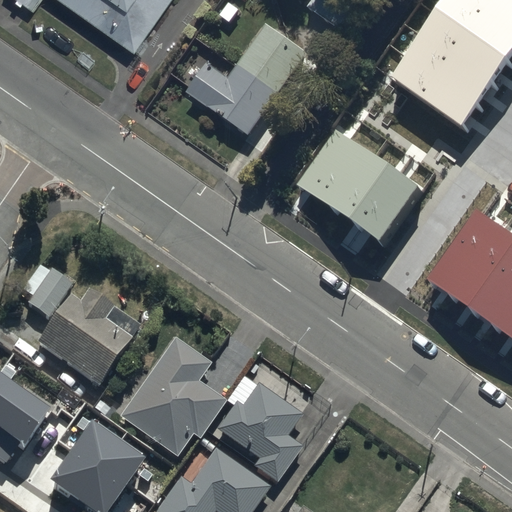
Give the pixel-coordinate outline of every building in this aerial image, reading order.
[(168,0),(14,0),(32,12),(40,0),(57,0),(132,52),(168,0)] [(362,0),(316,0),(310,10),(344,34),(367,3),(362,0)] [(469,0),(407,91),(463,130),(511,59),(511,4),(505,0),(469,0)] [(191,94),(253,138),(313,54),(270,24),(232,77),(212,63),(191,94)] [(304,189),(389,248),(422,200),(337,141),(304,189)] [(511,246),(481,225),(437,288),(511,339),(511,246)] [(27,306),(50,322),(74,288),(50,272),(27,306)] [(37,348),(100,391),(133,343),(104,322),(113,310),(89,293),(80,306),(71,300),(37,348)] [(219,401),(199,387),(213,367),(175,342),(162,362),(120,422),(177,461),(192,440),(201,446),(227,407),(219,401)] [(52,407),(0,370),(0,459),(5,463),(18,445),(24,448),(52,407)] [(259,388),(243,410),(236,405),(216,434),(223,439),(259,463),(253,473),(276,489),(303,450),(289,440),(304,418),(259,388)] [(107,511),(146,457),(90,418),(50,477),(99,511),(107,511)] [(255,511),(271,490),(216,452),(191,488),(181,481),(160,511),(255,511)] [(81,511),(69,503),(62,511),(81,511)]
